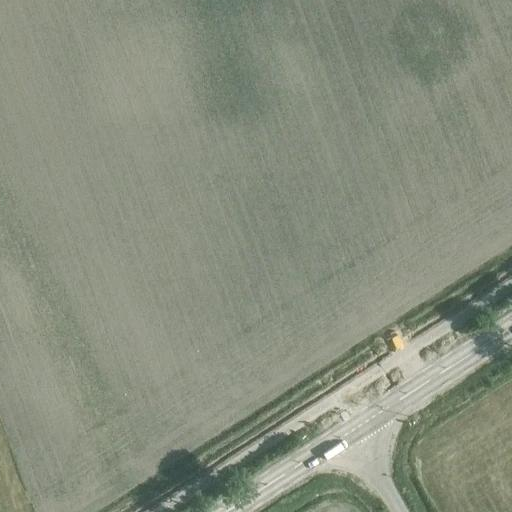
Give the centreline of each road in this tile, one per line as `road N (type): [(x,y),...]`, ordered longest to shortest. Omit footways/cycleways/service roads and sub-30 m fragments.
road 1 (secondary): [(351,430),(511,327)]
road 2 (secondary): [(226,511),(351,430)]
